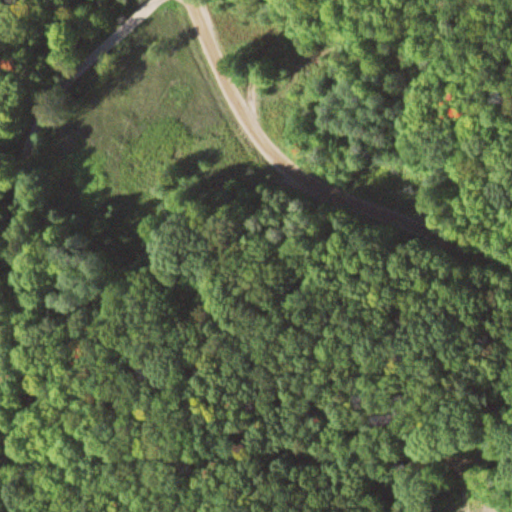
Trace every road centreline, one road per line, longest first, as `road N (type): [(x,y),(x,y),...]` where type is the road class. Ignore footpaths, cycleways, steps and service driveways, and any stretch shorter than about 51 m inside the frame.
road 1 (track): [(0,479),(33,432),(41,405),(24,241),(41,124),(155,0)]
road 2 (residential): [(511,263),(423,225),(340,203),(285,165),(248,118),(193,0)]
